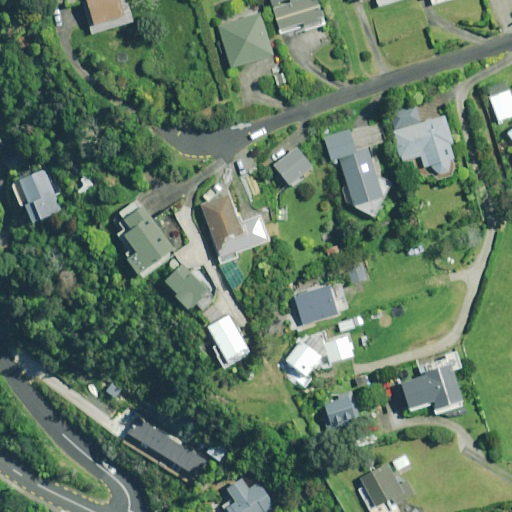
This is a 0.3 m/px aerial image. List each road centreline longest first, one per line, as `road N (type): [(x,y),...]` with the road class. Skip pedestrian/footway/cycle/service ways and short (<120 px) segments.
road 1 (residential): [(172,137),(226,139),(511,42)]
road 2 (residential): [(128,511),(123,485),(36,408),(0,355)]
